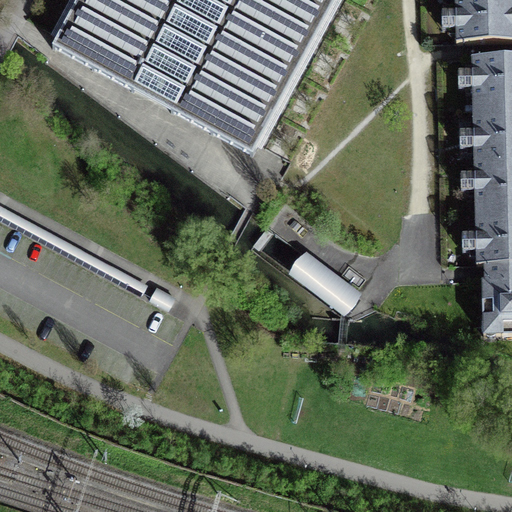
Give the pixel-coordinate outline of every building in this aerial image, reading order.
[(343,0),(79,0),(54,48),(144,97),(169,110),(258,158),(343,0)] [(511,0),(455,0),(457,45),(511,43),(511,0)] [(511,59),(473,61),(478,267),(511,265),(511,59)] [(148,287),(0,207),(0,218),(143,295),(148,287)] [(291,280),(338,317),(353,298),(306,261),(291,280)] [(511,281),(508,282),(482,282),(484,337),(511,336),(511,281)] [(168,313),(176,300),(158,289),(151,303),(168,313)]
